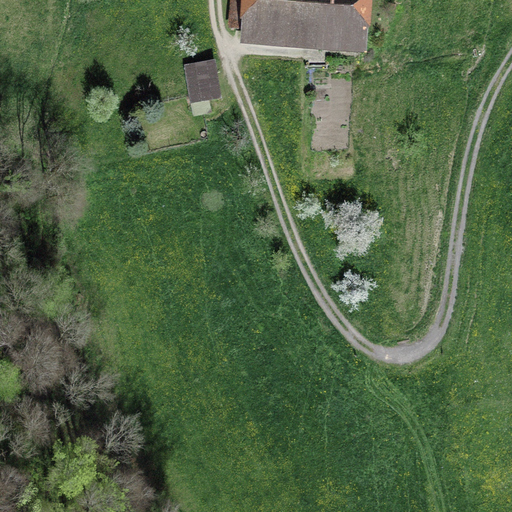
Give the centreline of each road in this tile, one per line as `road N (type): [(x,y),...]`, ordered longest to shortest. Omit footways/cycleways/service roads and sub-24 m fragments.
road 1 (track): [(511,57),(473,134),(444,309),(418,348),(384,353),(349,345),(296,255),(231,71)]
road 2 (track): [(407,349),(442,511)]
